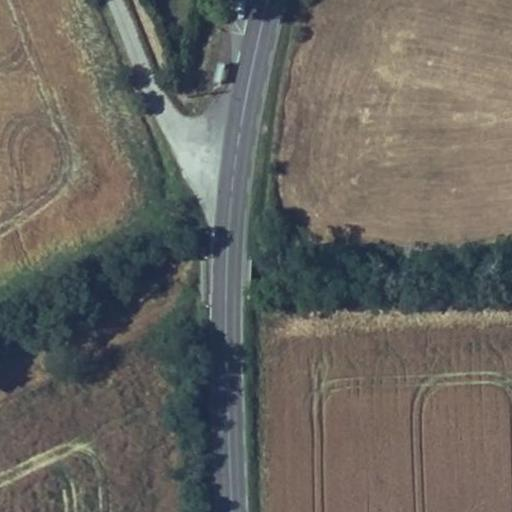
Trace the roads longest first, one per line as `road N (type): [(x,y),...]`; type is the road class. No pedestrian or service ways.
road 1 (primary): [(231,511),(236,159)]
road 2 (residential): [(236,159),(183,138),(138,74),(108,0)]
road 3 (track): [(0,360),(183,256)]
road 4 (primary): [(236,159),(266,0)]
